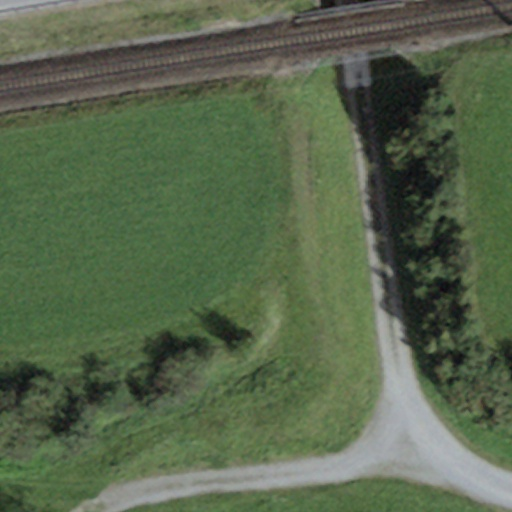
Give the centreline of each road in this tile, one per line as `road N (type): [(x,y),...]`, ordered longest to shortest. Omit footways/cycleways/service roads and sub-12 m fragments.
road 1 (track): [(348,0),(402,393)]
road 2 (track): [(402,393),(383,450),(332,476),(123,499),(107,511)]
road 3 (track): [(402,393),(464,473),(511,486)]
